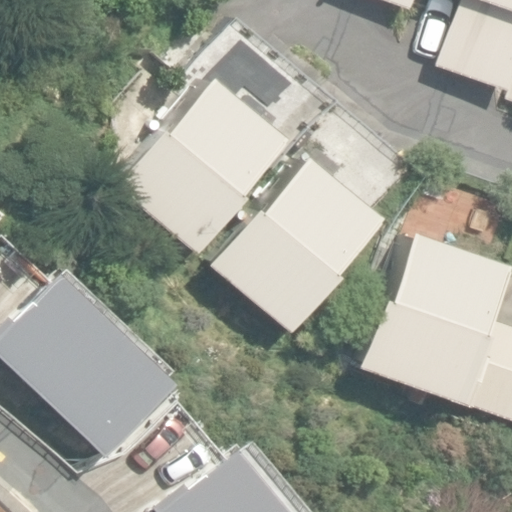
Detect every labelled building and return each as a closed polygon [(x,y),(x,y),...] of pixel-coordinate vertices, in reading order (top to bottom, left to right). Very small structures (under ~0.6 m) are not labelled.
[(511,0),(450,0),(430,63),(499,86),(511,46),(511,0)] [(511,65),(500,104),(511,107),(511,65)] [(207,81),(192,69),(153,122),(140,112),(89,180),(185,252),(233,188),(225,182),(265,129),(229,102),(239,88),(215,71),(207,81)] [(359,210),(293,155),(252,205),(242,197),(193,256),(275,324),(324,265),(318,259),(359,210)] [(485,253),(393,225),(344,358),(441,392),(468,323),(459,320),(485,253)] [(31,255),(0,289),(0,358),(92,441),(158,368),(31,255)] [(511,326),(477,314),(450,392),(511,413),(511,326)] [(280,511),(210,430),(134,493),(150,511),(280,511)]
